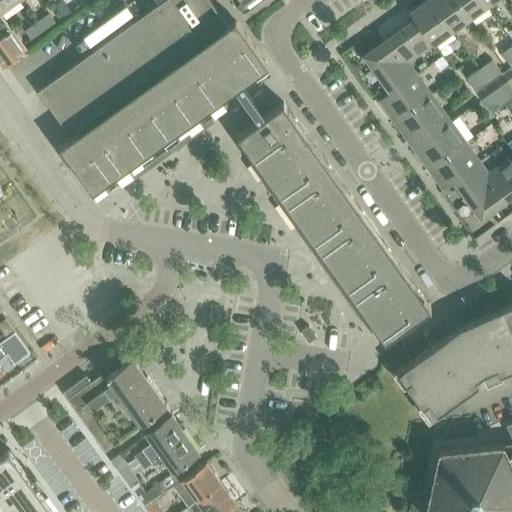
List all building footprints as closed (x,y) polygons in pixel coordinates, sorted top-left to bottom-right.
[(0,0),(0,10),(14,0),(0,0)] [(162,0),(157,4),(38,89),(71,135),(59,144),(93,190),(104,182),(110,189),(228,104),(223,97),(236,87),(242,83),(268,64),(235,19),(228,24),(210,0),(162,0)] [(55,5),(63,16),(70,11),(62,0),(55,5)] [(429,0),(425,0),(410,11),(415,18),(433,42),(451,29),(429,0)] [(456,0),(429,0),(451,29),(468,17),(456,0)] [(483,0),(456,0),(468,17),(486,4),(483,0)] [(0,10),(0,61),(22,46),(24,44),(12,27),(12,28),(0,11),(0,10)] [(49,12),(38,20),(44,29),(55,21),(49,12)] [(415,18),(365,54),(407,61),(433,42),(415,18)] [(38,20),(25,29),(31,38),(44,29),(38,20)] [(472,57),(478,52),(472,44),(466,48),(472,57)] [(511,45),(502,53),(511,66),(511,65),(511,45)] [(407,61),(365,54),(391,90),(415,73),(407,61)] [(440,67),(447,62),(442,55),(435,60),(440,67)] [(492,60),(479,69),(489,82),(501,73),(492,60)] [(479,69),(466,78),(476,91),(489,82),(479,69)] [(391,90),(380,98),(394,119),(430,93),(415,73),(391,90)] [(511,89),(506,81),(494,89),(503,103),(511,96),(511,89)] [(242,83),(236,87),(247,104),(258,119),(237,135),(377,328),(379,331),(385,340),(431,307),(284,101),(265,115),(254,99),(242,83)] [(494,89),(481,99),(490,112),(503,103),(494,89)] [(430,93),(394,119),(409,139),(414,146),(432,134),(427,127),(445,114),(430,93)] [(432,134),(414,146),(429,167),(464,141),(473,135),(459,116),(450,122),(450,121),(445,114),(427,127),(432,134)] [(464,141),(429,167),(444,187),(455,179),(479,162),(464,141)] [(511,156),(488,174),(481,216),(511,193),(511,156)] [(479,162),(455,179),(481,216),(488,174),(479,162)] [(446,335),(403,366),(412,377),(406,381),(423,405),(428,401),(437,412),(439,411),(479,382),(473,373),(481,367),(483,372),(497,366),(499,373),(511,367),(511,301),(510,303),(493,310),(462,323),(462,324),(454,330),(446,335)] [(6,318),(0,322),(0,327),(7,337),(15,331),(6,318)] [(309,325),(301,330),(309,341),(316,336),(309,325)] [(0,373),(3,371),(0,367),(0,355),(6,351),(14,363),(30,352),(15,331),(7,337),(0,342),(0,373)] [(86,374),(63,391),(67,397),(110,456),(119,449),(143,431),(171,410),(170,410),(166,404),(163,400),(164,400),(146,375),(146,376),(132,357),(106,375),(106,376),(104,373),(103,372),(91,380),(90,381),(86,375),(86,374)] [(110,456),(122,473),(144,504),(161,491),(164,490),(159,482),(174,470),(200,452),(171,410),(143,431),(119,449),(110,456)] [(412,495),(409,507),(411,511),(511,511),(511,420),(506,424),(506,425),(511,437),(511,440),(505,441),(503,440),(440,447),(438,449),(428,498),(412,495)] [(0,511),(55,511),(51,506),(47,509),(42,502),(46,499),(8,448),(0,453),(0,511)] [(182,478),(172,485),(188,507),(222,482),(206,460),(182,478)] [(222,482),(188,507),(191,511),(222,511),(236,502),(222,482)] [(154,497),(144,505),(149,511),(161,511),(164,511),(155,498),(154,497)] [(243,511),(236,502),(222,511),(243,511)]
